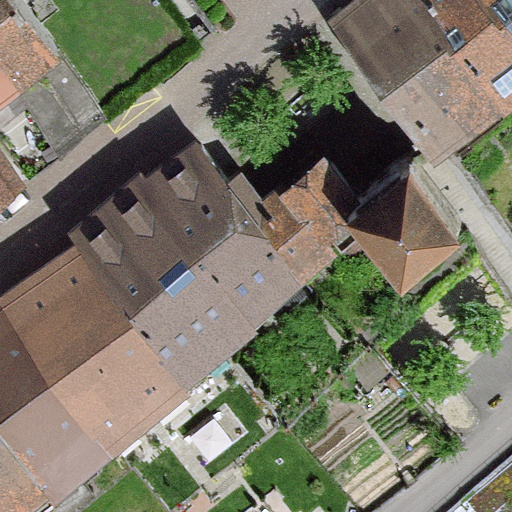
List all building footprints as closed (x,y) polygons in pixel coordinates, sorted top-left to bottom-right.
[(0,0),(0,79),(31,58),(0,14),(0,0)] [(482,105),(404,0),(332,0),(316,12),(419,152),(482,105)] [(511,82),(511,60),(467,0),(404,0),(482,105),(511,82)] [(511,0),(467,0),(511,60),(511,0)] [(281,271),(231,207),(182,139),(52,231),(58,240),(158,381),(281,271)] [(339,187),(307,148),(260,186),(291,226),(314,208),(339,187)] [(428,213),(381,154),(352,177),(343,184),(339,187),(314,208),(364,270),(430,215),(428,213)] [(0,188),(10,182),(0,167),(0,188)] [(291,226),(260,186),(231,207),(281,271),(309,250),(291,226)] [(158,381),(58,240),(0,280),(0,323),(89,444),(158,381)] [(89,444),(0,323),(0,447),(28,486),(32,492),(89,444)] [(0,509),(28,486),(0,447),(0,509)]
